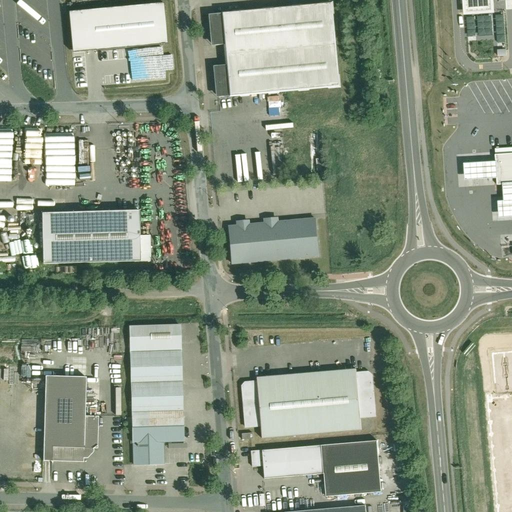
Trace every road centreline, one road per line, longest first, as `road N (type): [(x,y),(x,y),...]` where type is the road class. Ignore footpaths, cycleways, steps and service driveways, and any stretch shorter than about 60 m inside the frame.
road 1 (residential): [(224,506),(0,498)]
road 2 (residential): [(224,506),(210,293)]
road 3 (tertiary): [(399,0),(417,209)]
road 4 (residential): [(210,293),(190,103)]
road 5 (residential): [(210,293),(344,292)]
road 6 (tertiary): [(431,378),(443,511)]
road 7 (residential): [(65,108),(190,103)]
